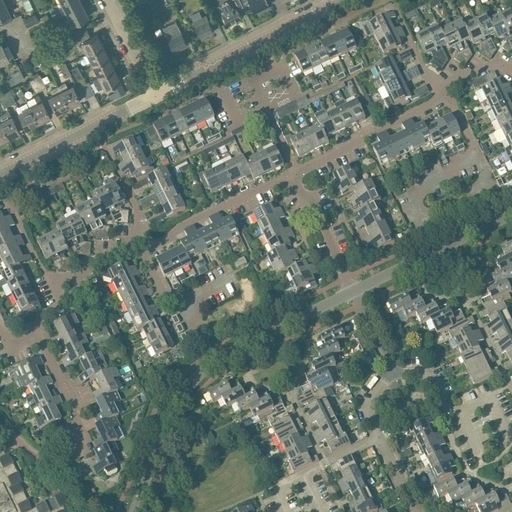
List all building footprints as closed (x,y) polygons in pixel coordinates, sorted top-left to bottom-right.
[(33,8),(28,0),(27,0),(23,2),(27,10),(33,8)] [(39,0),(35,0),(33,1),(37,9),(43,6),(39,0)] [(64,0),(60,2),(66,13),(82,5),(79,0),(64,0)] [(236,21),(241,18),(232,0),(229,0),(219,5),(228,25),(229,24),(230,26),(237,23),(236,21)] [(242,0),(244,5),(250,2),(255,11),(257,10),(258,13),(267,9),(266,6),(268,5),(265,0),(242,0)] [(0,18),(9,14),(3,2),(0,4),(0,18)] [(82,20),(88,17),(82,5),(66,13),(70,20),(65,22),(70,33),(85,26),(82,20)] [(201,37),(214,31),(206,15),(202,17),(199,11),(190,16),(201,37)] [(511,14),(511,12),(500,18),(508,35),(511,41),(508,42),(510,47),(511,48),(511,14)] [(0,22),(1,25),(12,19),(9,14),(0,18),(0,22)] [(34,14),(23,20),(27,26),(37,21),(34,14)] [(41,17),(45,24),(50,21),(47,14),(41,17)] [(374,35),(392,27),(389,22),(396,18),(393,14),(369,26),(364,28),(369,37),(374,34),(374,35)] [(490,38),(494,35),(495,35),(489,23),(487,17),(475,23),(487,46),(484,47),(486,52),(492,56),(493,57),(497,51),(496,50),(490,38)] [(511,41),(508,35),(500,18),(489,23),(495,35),(494,35),(497,41),(503,38),(506,44),(502,50),(511,56),(511,48),(510,47),(508,42),(511,41)] [(50,21),(45,24),(45,25),(48,31),(50,36),(59,31),(54,19),(50,21)] [(163,28),(175,51),(188,44),(180,29),(177,21),(163,28)] [(465,43),(471,40),(465,28),(463,22),(452,28),(463,51),(460,53),(462,57),(468,61),(469,62),(472,56),(471,55),(465,43)] [(449,23),(438,28),(441,33),(447,45),(446,46),(449,51),(455,49),(458,54),(454,60),(464,67),(468,61),(462,57),(460,53),(463,51),(452,28),(449,23)] [(465,28),(471,40),(473,46),(478,43),(481,49),(478,55),(488,62),(492,56),(486,52),(484,47),(487,46),(475,23),(465,28)] [(374,35),(379,45),(403,34),(401,29),(394,32),(392,27),(374,35)] [(447,45),(441,33),(438,28),(428,33),(439,56),(436,58),(438,63),(444,66),(445,67),(448,61),(447,61),(441,48),(446,46),(447,45)] [(90,36),(86,29),(73,36),(76,43),(90,36)] [(348,32),(339,36),(348,54),(357,50),(348,32)] [(430,54),(433,59),(429,65),(440,72),(444,66),(438,63),(436,58),(439,56),(428,33),(416,39),(425,56),(430,54)] [(81,42),(87,54),(103,46),(97,34),(81,42)] [(405,38),(403,34),(379,45),(384,55),(402,47),(399,41),(405,38)] [(339,58),(348,54),(339,36),(330,40),(339,58)] [(330,40),(322,45),(330,62),(339,58),(330,40)] [(8,59),(4,50),(0,43),(0,42),(0,62),(3,61),(8,59)] [(62,49),(59,43),(53,45),(57,52),(62,49)] [(322,67),(330,62),(322,45),(313,49),(322,67)] [(108,57),(103,46),(87,54),(93,65),(108,57)] [(313,49),(304,53),(313,71),(316,77),(324,73),(322,67),(313,49)] [(295,58),(304,75),(313,71),(304,53),(295,58)] [(45,60),(48,66),(59,61),(56,54),(45,60)] [(93,65),(98,76),(114,69),(108,57),(93,65)] [(374,69),(379,79),(397,70),(394,65),(400,62),(398,57),(374,69)] [(59,66),(65,78),(71,75),(65,63),(59,66)] [(71,69),(74,74),(80,71),(77,66),(71,69)] [(98,76),(93,79),(98,91),(104,88),(120,80),(114,69),(98,76)] [(13,78),(5,82),(8,87),(24,79),(20,70),(11,75),(13,78)] [(399,75),(397,70),(379,79),(384,89),(408,77),(405,72),(399,75)] [(77,81),(83,78),(80,71),(74,74),(77,81)] [(41,90),(46,87),(41,75),(35,78),(41,90)] [(384,89),(389,98),(406,90),(404,85),(410,82),(408,77),(384,89)] [(488,84),(485,77),(471,84),(474,90),(488,84)] [(35,93),(41,90),(35,78),(29,81),(35,93)] [(0,84),(0,87),(1,90),(8,87),(5,82),(0,84)] [(58,86),(69,106),(80,101),(72,85),(67,88),(65,83),(58,86)] [(80,86),(86,98),(92,95),(86,83),(80,86)] [(481,91),(486,101),(510,90),(508,85),(502,88),(499,83),(481,91)] [(113,93),(108,96),(111,101),(116,98),(126,93),(121,84),(111,89),(113,93)] [(69,106),(58,86),(50,90),(52,95),(49,97),(57,112),(69,106)] [(330,96),(339,91),(337,87),(327,92),(330,96)] [(359,89),(364,98),(368,96),(363,87),(359,89)] [(409,95),(406,90),(389,98),(384,101),(389,113),(396,110),(395,108),(411,100),(412,102),(426,95),(422,88),(409,95)] [(491,111),(509,102),(506,97),(511,94),(511,93),(510,90),(486,101),(491,111)] [(10,105),(16,102),(10,91),(4,93),(10,105)] [(327,92),(318,96),(320,101),(330,96),(327,92)] [(4,93),(0,95),(0,98),(5,108),(10,105),(4,93)] [(36,103),(30,107),(38,122),(50,116),(38,94),(33,97),(36,103)] [(309,106),(320,101),(318,96),(307,102),(309,106)] [(368,96),(364,98),(369,108),(373,106),(368,96)] [(309,106),(307,102),(305,97),(296,101),(300,111),(309,106)] [(357,103),(347,107),(356,125),(366,120),(363,114),(367,113),(359,97),(355,99),(357,103)] [(207,101),(198,105),(207,123),(215,119),(207,101)] [(296,101),(286,106),(291,115),(300,111),(296,101)] [(335,106),(337,112),(346,130),(356,125),(347,107),(344,101),(335,106)] [(26,128),(38,122),(30,107),(28,102),(16,108),(26,128)] [(491,111),(496,121),(511,112),(511,107),(511,108),(509,102),(491,111)] [(189,110),(198,127),(207,123),(198,105),(189,110)] [(280,121),(291,115),(286,106),(275,112),(280,121)] [(9,110),(0,114),(0,122),(8,137),(9,140),(16,136),(15,134),(19,131),(11,116),(9,110)] [(180,114),(189,132),(198,127),(189,110),(180,114)] [(320,127),(326,140),(336,135),(328,117),(325,111),(315,116),(320,127)] [(336,135),(346,130),(337,112),(328,117),(336,135)] [(511,112),(496,121),(501,131),(511,125),(511,112)] [(172,118),(180,136),(189,132),(180,114),(172,118)] [(452,117),(442,121),(451,139),(460,134),(452,117)] [(172,118),(163,123),(172,140),(180,136),(172,118)] [(260,119),(251,124),(253,128),(262,124),(260,119)] [(412,121),(407,123),(419,149),(431,143),(432,143),(425,130),(424,126),(416,130),(412,121)] [(442,121),(433,126),(442,143),(443,143),(451,139),(442,121)] [(172,140),(163,123),(154,127),(163,145),(172,140)] [(407,155),(419,149),(407,123),(402,126),(406,135),(399,138),(407,155)] [(244,133),(253,128),(251,124),(242,128),(244,133)] [(500,144),(505,141),(511,137),(511,125),(501,131),(495,134),(500,144)] [(432,143),(431,143),(435,151),(445,146),(443,143),(442,143),(433,126),(425,130),(432,143)] [(320,127),(311,132),(319,150),(329,145),(326,140),(320,127)] [(230,134),(233,138),(244,133),(242,128),(230,134)] [(309,128),(299,132),(301,137),(309,154),(319,150),(311,132),(309,128)] [(387,133),(382,135),(394,161),(407,155),(399,138),(391,142),(387,133)] [(150,138),(152,143),(160,140),(157,135),(150,138)] [(382,135),(377,138),(381,147),(374,150),(381,167),(394,161),(382,135)] [(287,144),(291,142),(300,159),(309,154),(301,137),(293,141),(290,136),(284,139),(287,144)] [(235,142),(233,138),(224,142),(226,146),(235,142)] [(121,154),(123,159),(141,150),(136,140),(112,152),(114,157),(121,154)] [(216,151),(226,146),(224,142),(214,147),(216,151)] [(214,147),(204,152),(206,156),(216,151),(214,147)] [(276,149),(275,150),(267,153),(266,154),(275,172),(284,167),(276,149)] [(119,167),(122,172),(146,160),(141,150),(123,159),(126,164),(119,167)] [(173,163),(181,159),(179,155),(178,152),(170,156),(173,163)] [(195,162),(206,156),(204,152),(193,157),(195,162)] [(256,159),(265,177),(275,172),(266,154),(256,159)] [(244,158),(234,163),(243,180),(252,176),(247,163),(244,158)] [(256,159),(247,163),(252,176),(254,182),(265,177),(256,159)] [(136,178),(137,180),(155,171),(154,169),(150,169),(146,160),(122,172),(124,177),(130,173),(133,179),(136,178)] [(104,164),(102,164),(105,169),(107,168),(111,166),(112,166),(109,161),(104,164)] [(234,163),(224,168),(233,185),(243,180),(234,163)] [(224,168),(214,173),(223,190),(233,185),(224,168)] [(330,185),(332,190),(356,178),(351,168),(333,176),(336,182),(330,185)] [(172,181),(167,171),(149,180),(149,179),(140,183),(132,187),(135,192),(143,188),(151,184),(154,189),(172,181)] [(214,173),(205,177),(204,174),(198,176),(206,192),(210,189),(213,195),(223,190),(214,173)] [(106,191),(118,214),(121,213),(123,218),(123,224),(129,225),(130,212),(123,212),(120,206),(126,203),(125,202),(128,200),(125,194),(122,195),(117,186),(114,178),(104,183),(103,185),(106,191)] [(361,188),(360,187),(356,178),(332,190),(334,194),(340,191),(343,197),(354,191),(361,188)] [(139,203),(141,208),(159,199),(177,191),(175,187),(176,187),(173,181),(172,181),(154,189),(156,194),(144,200),(139,203)] [(350,199),(352,204),(376,192),(371,182),(360,187),(361,188),(354,191),(356,196),(350,199)] [(61,183),(39,192),(42,200),(64,191),(61,183)] [(106,191),(96,196),(98,202),(104,214),(105,214),(110,211),(116,225),(122,225),(123,224),(123,218),(121,213),(118,214),(106,191)] [(159,199),(141,208),(143,212),(161,203),(164,209),(181,201),(177,191),(159,199)] [(381,202),(376,192),(352,204),(354,208),(361,205),(363,211),(375,205),(376,205),(381,202)] [(186,210),(181,201),(164,209),(166,214),(150,222),(152,227),(186,210)] [(102,228),(104,233),(104,240),(110,240),(111,228),(104,227),(102,222),(107,219),(105,214),(104,214),(98,202),(88,207),(99,230),(102,228)] [(354,222),(356,226),(380,215),(376,205),(375,205),(363,211),(358,213),(360,219),(354,222)] [(99,230),(88,207),(77,212),(85,230),(90,227),(97,240),(103,241),(104,240),(104,233),(102,228),(99,230)] [(272,207),(247,219),(251,226),(257,223),(259,226),(283,214),(281,209),(274,212),(272,207)] [(0,228),(13,222),(11,217),(5,220),(3,215),(0,210),(0,228)] [(83,245),(85,249),(84,256),(91,256),(92,244),(85,244),(82,238),(88,235),(85,230),(77,212),(76,211),(65,216),(69,223),(80,246),(83,245)] [(259,226),(264,236),(281,227),(279,222),(285,219),(283,214),(259,226)] [(219,215),(214,218),(226,243),(239,237),(231,220),(223,224),(219,215)] [(356,226),(358,231),(365,228),(367,233),(385,225),(380,215),(356,226)] [(213,229),(206,232),(214,249),(226,243),(214,218),(209,220),(213,229)] [(0,228),(0,240),(12,235),(10,230),(16,227),(13,222),(0,228)] [(80,246),(69,223),(57,229),(60,234),(66,246),(66,245),(72,243),(78,257),(84,257),(84,256),(85,249),(83,245),(80,246)] [(363,241),(366,246),(390,234),(385,225),(367,233),(370,238),(363,241)] [(194,227),(189,230),(202,255),(214,249),(206,232),(198,236),(194,227)] [(281,227),(264,236),(269,245),(292,234),(290,229),(284,232),(281,227)] [(189,262),(190,261),(202,255),(189,230),(184,232),(189,241),(181,245),(183,249),(189,262)] [(252,240),(245,232),(244,232),(242,233),(247,243),(252,240)] [(73,260),(67,260),(64,254),(69,251),(66,245),(66,246),(60,234),(50,239),(61,262),(64,261),(66,265),(66,272),(72,272),(73,260)] [(288,241),(295,238),(292,234),(269,245),(273,255),(285,249),(286,249),(291,247),(288,241)] [(390,234),(366,246),(368,251),(374,248),(377,253),(380,252),(382,255),(394,249),(392,246),(395,245),(390,234)] [(0,240),(0,252),(23,242),(21,237),(15,240),(12,235),(0,240)] [(39,244),(47,262),(53,259),(59,272),(66,273),(66,272),(66,265),(64,261),(61,262),(50,239),(39,244)] [(0,252),(0,255),(4,264),(22,255),(19,249),(25,247),(23,242),(0,252)] [(494,260),(497,265),(511,257),(511,245),(501,251),(504,256),(494,260)] [(192,266),(190,261),(189,262),(183,249),(174,253),(183,271),(192,266)] [(267,257),(272,268),(296,256),(294,251),(288,254),(286,249),(285,249),(273,255),(267,257)] [(174,253),(165,257),(174,275),(183,271),(174,253)] [(4,264),(9,274),(21,268),(33,262),(30,257),(24,260),(22,255),(4,264)] [(296,256),(272,268),(277,278),(288,272),(295,269),(292,264),(299,260),(296,256)] [(174,275),(165,257),(157,262),(165,279),(174,275)] [(490,274),(492,279),(511,270),(511,269),(511,257),(497,265),(499,270),(490,274)] [(233,263),(236,270),(247,264),(244,258),(233,263)] [(216,269),(213,263),(208,266),(210,271),(216,269)] [(288,272),(293,282),(317,270),(315,266),(308,269),(306,263),(295,269),(288,272)] [(129,271),(127,266),(111,273),(109,269),(95,276),(98,281),(103,278),(113,281),(114,284),(138,272),(135,268),(129,271)] [(198,270),(201,276),(208,273),(205,267),(200,269),(198,270)] [(21,268),(9,274),(4,276),(6,282),(3,284),(2,281),(0,281),(0,289),(8,285),(8,286),(26,277),(21,268)] [(317,270),(293,282),(299,296),(317,287),(313,278),(319,275),(317,270)] [(494,284),(485,288),(487,293),(506,284),(511,281),(511,271),(511,270),(492,279),(494,284)] [(114,284),(119,294),(136,285),(134,280),(140,277),(138,272),(114,284)] [(8,286),(13,296),(31,287),(26,277),(8,286)] [(506,284),(487,293),(490,298),(480,302),(483,307),(492,302),(495,307),(504,303),(511,300),(509,295),(511,293),(511,289),(510,291),(506,284)] [(136,285),(119,294),(124,304),(147,292),(145,288),(139,291),(136,285)] [(13,296),(18,305),(35,297),(31,287),(13,296)] [(153,295),(151,290),(147,292),(124,304),(128,314),(146,305),(143,300),(153,295)] [(22,314),(19,316),(21,320),(36,312),(35,309),(40,307),(35,297),(18,305),(22,314)] [(390,317),(397,314),(422,302),(419,297),(410,302),(407,297),(388,306),(392,314),(389,315),(390,317)] [(424,306),(422,302),(397,314),(402,324),(416,316),(436,307),(433,302),(424,306)] [(488,317),(490,321),(507,313),(509,312),(504,303),(495,307),(492,302),(483,307),(485,312),(479,315),(482,320),(488,317)] [(107,303),(101,306),(103,312),(110,309),(107,303)] [(128,314),(133,323),(157,312),(155,307),(148,310),(146,305),(128,314)] [(436,307),(416,316),(419,323),(417,325),(418,328),(421,326),(426,324),(450,312),(447,307),(438,311),(436,307)] [(0,315),(4,324),(8,322),(4,312),(0,314),(0,315)] [(157,312),(133,323),(138,333),(143,330),(155,324),(153,319),(159,316),(157,312)] [(430,332),(434,330),(435,331),(438,330),(440,335),(447,331),(456,326),(454,321),(463,317),(461,312),(452,316),(450,312),(426,324),(430,332)] [(485,329),(488,334),(511,322),(507,313),(490,321),(492,326),(485,329)] [(79,326),(75,317),(55,326),(60,338),(53,342),(56,350),(58,349),(77,340),(77,339),(72,329),(79,326)] [(454,340),(453,339),(470,331),(468,326),(475,323),(472,318),(466,321),(463,317),(454,321),(456,326),(447,331),(452,340),(454,340)] [(511,321),(511,322),(488,334),(490,338),(497,335),(499,340),(511,333),(511,321)] [(143,330),(147,339),(165,331),(161,322),(155,324),(143,330)] [(317,354),(336,344),(349,338),(348,335),(344,337),(341,330),(321,339),(324,344),(314,348),(317,354)] [(165,331),(147,339),(152,348),(169,340),(165,331)] [(472,335),(470,331),(453,339),(454,340),(458,348),(481,337),(479,332),(472,335)] [(364,342),(359,333),(353,336),(355,341),(357,340),(359,344),(364,342)] [(511,333),(499,340),(501,344),(494,347),(497,352),(511,344),(511,333)] [(89,345),(84,336),(77,339),(77,340),(58,349),(61,355),(67,352),(70,359),(63,363),(66,370),(80,362),(87,359),(82,349),(89,345)] [(484,342),(481,337),(458,348),(462,357),(479,349),(477,345),(484,342)] [(169,340),(152,348),(156,357),(174,348),(169,340)] [(364,354),(369,352),(364,342),(359,344),(364,354)] [(310,362),(312,368),(332,358),(332,359),(344,352),(343,349),(339,351),(336,344),(317,354),(319,358),(310,362)] [(506,354),(508,358),(511,355),(511,344),(497,352),(499,357),(506,354)] [(460,358),(465,368),(490,355),(488,350),(481,353),(479,349),(462,357),(460,358)] [(105,362),(100,352),(87,359),(80,362),(86,375),(79,379),(82,387),(96,380),(96,379),(103,376),(110,372),(105,362)] [(361,356),(367,369),(375,365),(369,352),(364,354),(361,356)] [(493,360),(490,355),(465,368),(469,377),(488,367),(486,363),(493,360)] [(511,367),(511,355),(508,358),(510,362),(503,365),(506,370),(511,367)] [(327,373),(336,368),(340,366),(338,363),(335,365),(332,359),(332,358),(312,368),(314,372),(305,377),(308,382),(327,372),(327,373)] [(43,366),(39,359),(19,369),(24,379),(17,383),(22,393),(28,389),(41,382),(35,370),(43,366)] [(490,372),(488,367),(469,377),(474,386),(499,374),(497,368),(490,372)] [(116,369),(103,376),(96,379),(96,380),(102,392),(95,396),(98,403),(117,394),(119,393),(113,382),(121,379),(116,369)] [(303,395),(312,391),(315,395),(330,388),(334,386),(327,373),(327,372),(308,382),(310,386),(300,391),(303,395)] [(47,395),(45,390),(53,386),(49,378),(41,382),(28,389),(33,399),(26,403),(31,412),(38,408),(51,402),(57,399),(54,392),(47,395)] [(210,405),(222,399),(241,390),(239,385),(230,390),(227,385),(208,394),(211,401),(208,403),(210,405)] [(307,405),(309,409),(327,401),(328,400),(334,397),(330,388),(315,395),(312,391),(303,395),(305,400),(298,403),(301,408),(307,405)] [(236,404),(255,395),(253,390),(244,395),(241,390),(222,399),(226,406),(222,408),(224,410),(227,409),(236,404)] [(99,427),(116,419),(119,417),(114,407),(121,403),(117,394),(98,403),(97,403),(103,416),(96,420),(99,427)] [(237,415),(250,409),(269,400),(267,395),(258,400),(255,395),(236,404),(240,411),(236,413),(237,415)] [(62,405),(59,398),(57,399),(51,402),(38,408),(43,419),(36,422),(41,432),(61,422),(54,409),(62,405)] [(274,410),(283,405),(281,400),(271,405),(269,400),(250,409),(253,416),(250,418),(254,425),(267,419),(276,414),(274,410)] [(327,401),(309,409),(311,414),(305,417),(307,422),(333,409),(331,406),(330,407),(327,401)] [(267,419),(271,428),(290,419),(288,415),(295,411),(292,406),(286,410),(283,405),(274,410),(276,414),(267,419)] [(316,423),(319,428),(335,420),(332,413),(334,412),(333,409),(307,422),(310,427),(316,423)] [(198,423),(195,417),(188,421),(191,426),(198,423)] [(411,435),(413,433),(416,439),(431,432),(428,427),(435,424),(432,418),(409,429),(411,435)] [(120,428),(116,419),(99,427),(96,428),(102,441),(94,445),(98,452),(114,444),(115,444),(118,442),(113,432),(120,428)] [(292,423),(290,419),(271,428),(276,437),(301,425),(299,420),(292,423)] [(358,431),(363,429),(359,419),(354,422),(358,431)] [(314,435),(316,440),(340,429),(342,428),(340,425),(338,426),(335,420),(319,428),(321,432),(314,435)] [(134,423),(131,429),(138,431),(140,425),(134,423)] [(281,447),(282,446),(282,445),(299,437),(297,433),(304,430),(301,425),(276,437),(281,447)] [(256,426),(251,428),(254,434),(259,432),(256,426)] [(340,429),(316,440),(319,445),(325,442),(328,446),(344,438),(341,432),(343,431),(342,428),(340,429)] [(209,430),(203,433),(210,447),(216,443),(209,430)] [(419,451),(422,450),(443,440),(440,434),(433,437),(431,432),(416,439),(419,444),(417,445),(419,451)] [(299,437),(282,445),(282,446),(285,452),(283,453),(285,455),(310,443),(308,438),(301,441),(299,437)] [(346,437),(344,438),(328,446),(330,451),(323,454),(326,459),(351,447),(346,437)] [(419,451),(421,455),(424,454),(427,461),(441,454),(439,449),(445,446),(443,440),(422,450),(419,451)] [(288,458),(291,464),(308,456),(306,451),(313,448),(310,443),(285,455),(286,459),(288,458)] [(117,467),(112,456),(119,453),(115,444),(114,444),(98,452),(95,453),(101,466),(93,470),(96,477),(105,472),(107,477),(110,477),(117,474),(118,471),(116,467),(117,467)] [(430,473),(432,472),(453,462),(451,456),(444,459),(441,454),(427,461),(429,465),(427,466),(430,473)] [(65,511),(66,511),(65,511),(63,507),(68,505),(63,495),(36,508),(31,511),(19,485),(22,484),(9,456),(0,460),(0,464),(1,466),(0,466),(0,511),(65,511)] [(308,456),(291,464),(289,465),(294,474),(319,462),(317,457),(310,460),(308,456)] [(340,470),(342,475),(357,468),(351,457),(330,468),(333,473),(340,470)] [(450,471),(456,467),(453,462),(432,472),(430,473),(435,484),(452,476),(450,471)] [(338,484),(341,490),(362,479),(357,468),(342,475),(345,481),(338,484)] [(350,492),(353,497),(367,490),(362,479),(341,490),(344,495),(350,492)] [(439,501),(448,496),(467,487),(465,481),(456,486),(453,481),(434,490),(438,498),(435,499),(436,502),(439,500),(439,501)] [(470,491),(467,487),(448,496),(452,503),(449,504),(450,507),(453,505),(453,506),(462,501),(481,491),(479,487),(470,491)] [(352,511),(373,501),(367,490),(353,497),(355,502),(349,506),(352,511)] [(467,510),(476,505),(495,496),(492,491),(483,496),(481,491),(462,501),(466,508),(462,509),(464,511),(466,510),(467,510)] [(497,501),(495,496),(476,505),(479,511),(498,511),(502,511),(499,506),(509,501),(507,496),(497,501)] [(377,499),(374,500),(373,501),(352,511),(351,511),(378,511),(383,510),(377,499)] [(498,511),(511,511),(511,505),(511,506),(509,501),(499,506),(502,511),(498,511)]
